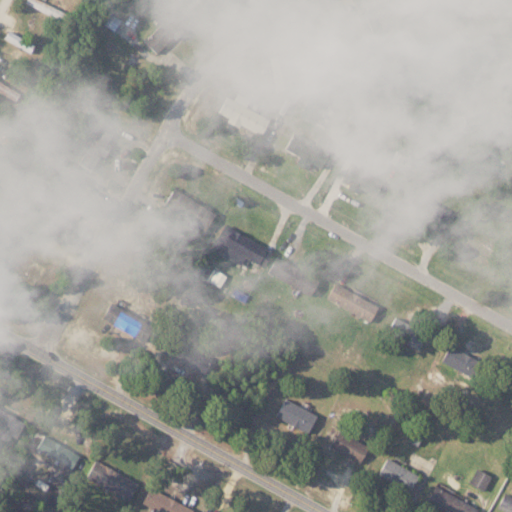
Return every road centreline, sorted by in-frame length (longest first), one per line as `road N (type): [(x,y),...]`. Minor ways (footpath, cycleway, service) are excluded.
road 1 (residential): [(40,354),(198,79),(249,38),(337,0)]
road 2 (residential): [(168,129),(511,327)]
road 3 (residential): [(0,331),(326,511)]
